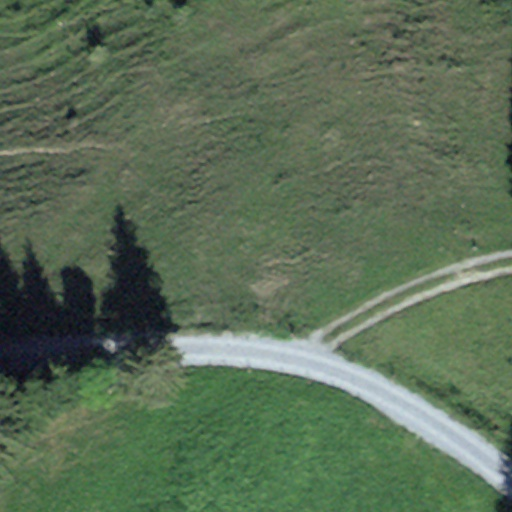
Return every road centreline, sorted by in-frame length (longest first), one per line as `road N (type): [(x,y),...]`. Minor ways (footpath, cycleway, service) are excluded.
road 1 (track): [(511,471),(434,412),(216,342),(0,343)]
road 2 (track): [(511,251),(365,309),(274,361)]
